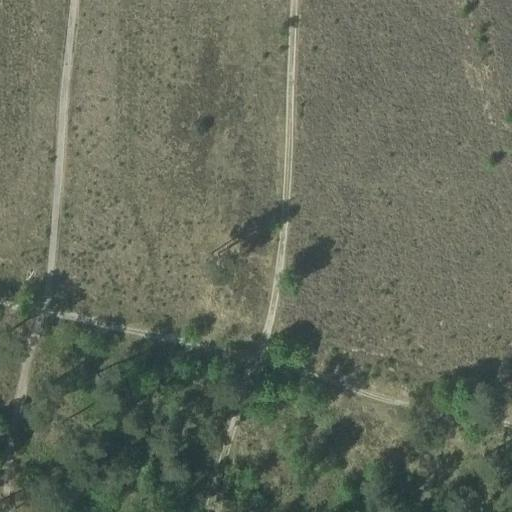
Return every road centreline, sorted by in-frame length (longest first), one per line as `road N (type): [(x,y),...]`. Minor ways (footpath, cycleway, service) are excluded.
road 1 (track): [(1,511),(31,298),(48,302),(72,0)]
road 2 (track): [(257,362),(278,273),(294,0)]
